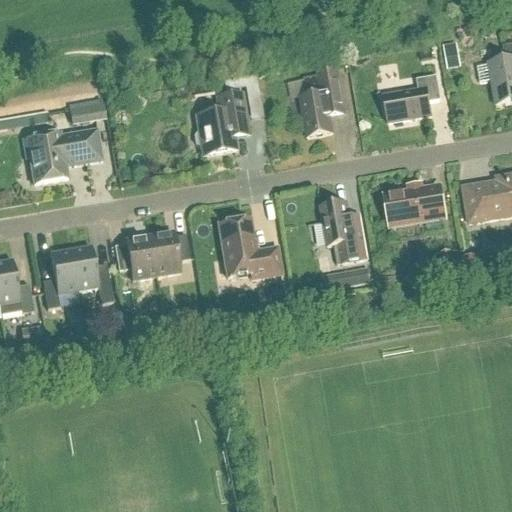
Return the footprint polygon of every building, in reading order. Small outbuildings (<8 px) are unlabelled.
[(457,48),(444,50),(446,63),(459,61),(457,48)] [(480,88),(492,85),(497,111),(511,108),(511,49),(503,51),(505,67),(490,69),(490,70),(477,72),(480,88)] [(431,52),(418,54),(420,64),(433,62),(431,52)] [(333,139),(330,123),(327,106),(340,104),(335,78),(304,84),(307,103),(301,104),(308,144),(333,139)] [(384,101),(389,130),(432,122),(429,108),(441,106),(437,82),(417,85),(419,96),(384,101)] [(245,101),(256,99),(254,83),(243,85),(245,101)] [(236,156),(233,143),(248,141),(246,134),(240,100),(217,104),(219,111),(212,113),(209,116),(210,120),(196,122),(199,137),(196,138),(194,141),(195,149),(199,152),(201,152),(203,161),(236,156)] [(70,115),(73,130),(104,124),(102,109),(70,115)] [(46,118),(0,125),(0,135),(48,127),(46,118)] [(102,167),(96,135),(60,142),(60,139),(23,145),(26,165),(29,164),(33,190),(67,185),(65,173),(102,167)] [(463,194),(469,229),(511,222),(511,181),(505,182),(506,186),(463,194)] [(386,202),(391,232),(445,224),(439,193),(386,202)] [(352,242),(346,209),(321,213),(328,252),(334,251),(337,271),(368,266),(364,240),(352,242)] [(255,258),(249,225),(218,231),(227,284),(250,280),(250,285),(281,280),(276,254),(255,258)] [(173,239),(149,243),(156,282),(180,278),(178,267),(189,265),(185,240),(174,243),(173,239)] [(156,282),(149,243),(125,247),(126,251),(114,253),(118,277),(130,275),(132,287),(156,282)] [(91,253),(70,256),(77,298),(98,295),(100,310),(113,308),(107,277),(95,279),(91,253)] [(463,256),(467,278),(483,275),(479,253),(463,256)] [(77,298),(70,256),(49,260),(54,286),(42,288),(47,315),(59,313),(57,302),(77,298)] [(436,263),(439,283),(461,280),(458,259),(436,263)] [(0,268),(0,320),(0,321),(20,317),(21,320),(33,318),(28,290),(16,292),(12,266),(0,268)] [(367,274),(339,278),(341,294),(370,289),(367,274)] [(256,296),(260,315),(286,309),(282,286),(264,289),(264,294),(256,296)] [(169,316),(171,323),(172,331),(185,329),(182,313),(169,316)] [(122,329),(120,316),(109,318),(111,331),(122,329)] [(160,320),(145,322),(147,330),(147,335),(163,333),(160,320)] [(46,351),(42,329),(20,332),(24,354),(46,351)]
